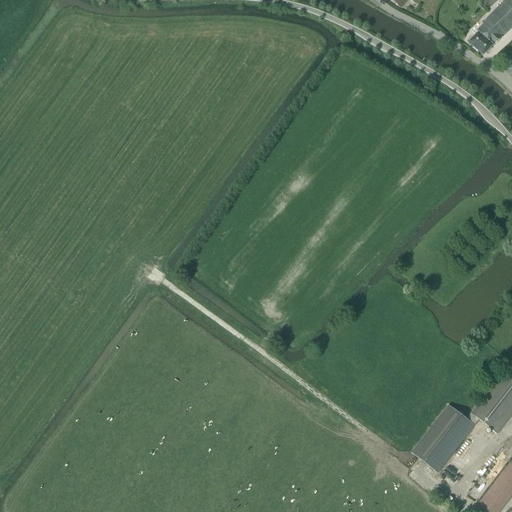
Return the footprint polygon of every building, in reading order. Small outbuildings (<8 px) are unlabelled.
[(388,0),(400,8),(406,0),(388,0)] [(492,47),(511,27),(511,0),(505,0),(474,31),(477,34),(492,47)] [(482,57),(492,47),(477,34),(466,44),(482,57)] [(436,474),(477,421),(496,436),(511,414),(511,370),(507,366),(469,415),(465,420),(447,406),(411,453),(436,474)] [(484,511),(498,511),(511,494),(511,460),(477,506),(484,511)]
